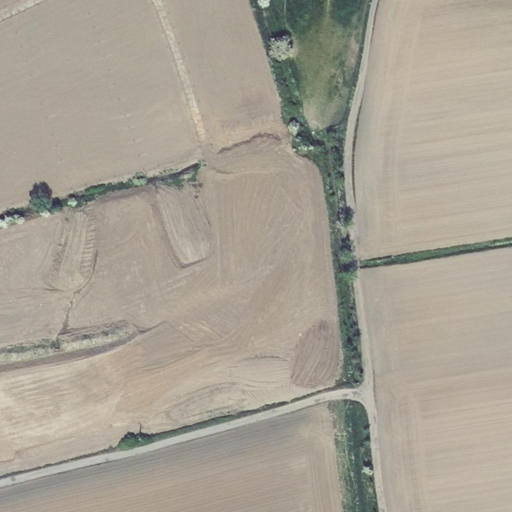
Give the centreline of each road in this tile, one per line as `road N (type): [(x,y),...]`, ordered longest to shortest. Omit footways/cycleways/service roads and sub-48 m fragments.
road 1 (track): [(368,393),(348,160),(376,0)]
road 2 (track): [(0,483),(305,402),(368,393)]
